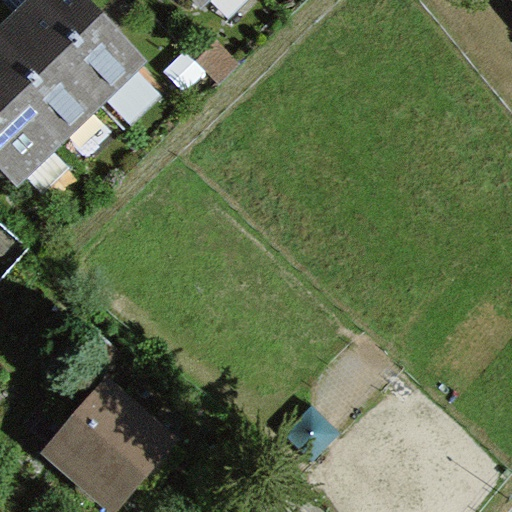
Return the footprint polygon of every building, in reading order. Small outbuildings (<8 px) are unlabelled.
[(37,0),(17,20),(103,107),(145,67),(77,0),(37,0)] [(221,0),(185,0),(203,18),(221,0)] [(103,107),(17,20),(0,37),(0,84),(62,147),(103,107)] [(239,65),(204,32),(185,51),(220,84),(239,65)] [(62,147),(0,84),(0,174),(17,192),(62,147)] [(122,511),(177,452),(112,393),(49,463),(103,511),(122,511)]
